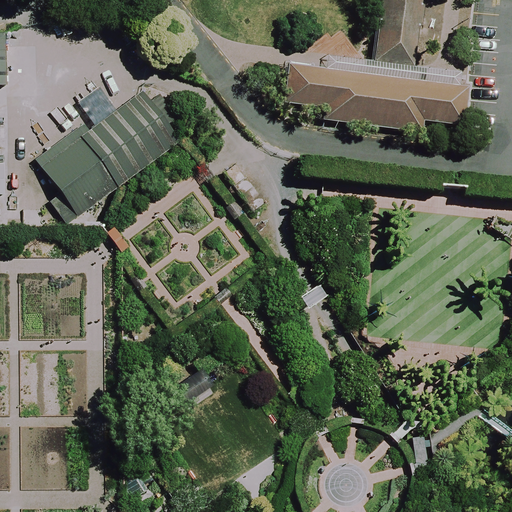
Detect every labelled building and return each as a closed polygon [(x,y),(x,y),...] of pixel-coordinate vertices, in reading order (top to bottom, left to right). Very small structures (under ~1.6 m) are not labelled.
[(365,0),(361,59),(413,64),(418,0),(365,0)] [(466,88),(285,65),(280,103),(318,108),(316,124),(413,136),(415,121),(461,127),(466,88)] [(79,124),(31,160),(56,194),(47,201),(64,223),(172,142),(136,93),(84,131),(79,124)] [(185,404),(215,384),(204,369),(175,390),(185,404)] [(427,417),(427,394),(399,394),(399,427),(422,427),(422,417),(427,417)] [(425,436),(407,438),(412,479),(430,478),(425,436)]
